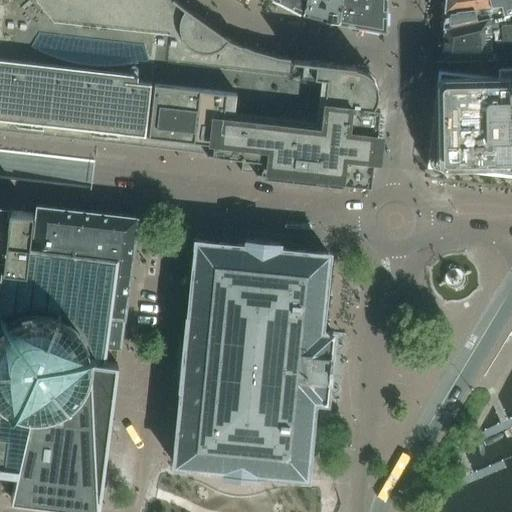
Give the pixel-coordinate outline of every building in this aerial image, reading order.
[(379,106),(374,106),(375,103),(376,101),(377,98),(377,96),(378,93),(378,90),(377,88),(377,85),(376,83),(375,81),(374,79),(373,77),(371,75),(370,73),(368,72),(365,70),(362,68),(360,68),(357,67),(355,67),(356,66),(279,57),(255,50),(230,40),(184,6),(175,0),(0,0),(0,128),(242,156),(240,169),(265,172),(265,175),(304,179),(342,183),(343,181),(370,184),(373,161),(379,106)] [(275,0),(303,14),(306,5),(306,0),(275,0)] [(339,23),(342,3),(342,0),(306,0),(306,5),(303,14),(322,19),(322,20),(339,23)] [(364,28),(386,32),(386,28),(387,11),(386,11),(386,5),(386,0),(342,0),(342,3),(339,23),(364,27),(364,28)] [(511,0),(446,0),(445,10),(444,26),(511,8),(511,0)] [(440,60),(511,57),(511,8),(444,26),(444,27),(444,28),(440,60)] [(511,66),(498,67),(498,77),(439,70),(428,166),(511,175),(511,66)] [(38,206),(37,209),(38,210),(37,214),(33,214),(33,212),(0,208),(0,494),(1,495),(4,471),(17,472),(11,497),(98,509),(94,420),(68,398),(91,364),(116,377),(118,363),(102,361),(103,346),(120,348),(134,232),(136,216),(39,205),(38,206)] [(223,474),(230,475),(258,478),(258,473),(257,473),(257,472),(302,476),(302,477),(308,478),(310,452),(315,399),(327,401),(329,385),(331,366),(332,346),(334,332),(321,331),(328,258),(329,258),(329,252),(324,252),(324,253),(279,249),(279,247),(280,247),(280,243),(263,241),(246,239),(246,244),(246,245),(201,241),(201,240),(196,239),(195,244),(196,245),(189,316),(189,317),(187,317),(181,386),(182,387),(182,388),(175,459),(174,459),(173,465),(179,465),(179,464),(224,469),(224,470),(223,469),(223,474)]
